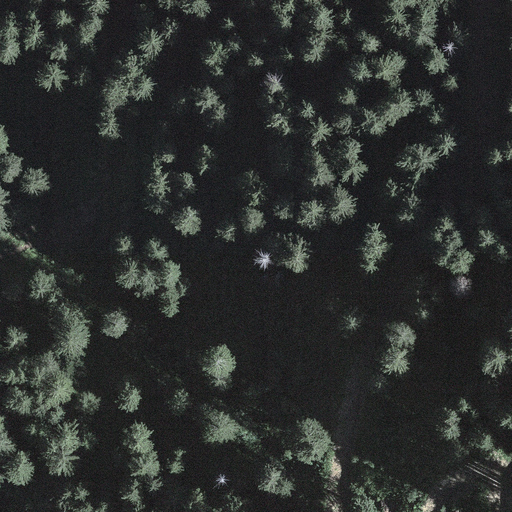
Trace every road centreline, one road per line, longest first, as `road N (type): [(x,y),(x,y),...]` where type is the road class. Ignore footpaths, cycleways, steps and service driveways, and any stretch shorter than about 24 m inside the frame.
road 1 (track): [(339,511),(354,384),(400,272),(484,135),(480,0)]
road 2 (track): [(0,248),(84,208),(214,0)]
road 3 (track): [(500,511),(510,473),(499,457),(453,476),(428,511)]
